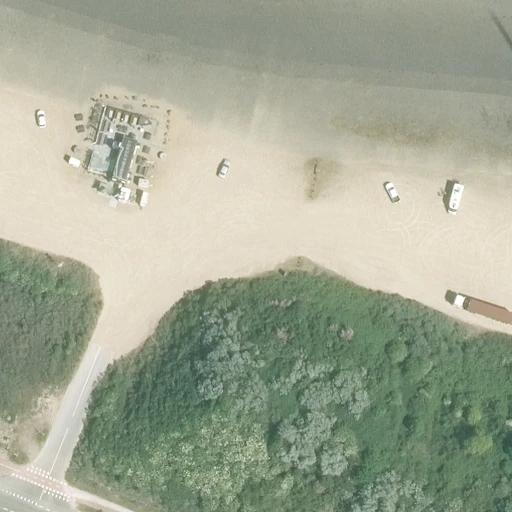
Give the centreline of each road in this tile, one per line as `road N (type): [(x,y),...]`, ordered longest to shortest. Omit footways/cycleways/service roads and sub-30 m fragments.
road 1 (track): [(511,302),(364,238),(268,216),(143,239),(98,352)]
road 2 (unknown): [(157,236),(247,12)]
road 3 (track): [(143,239),(0,192)]
